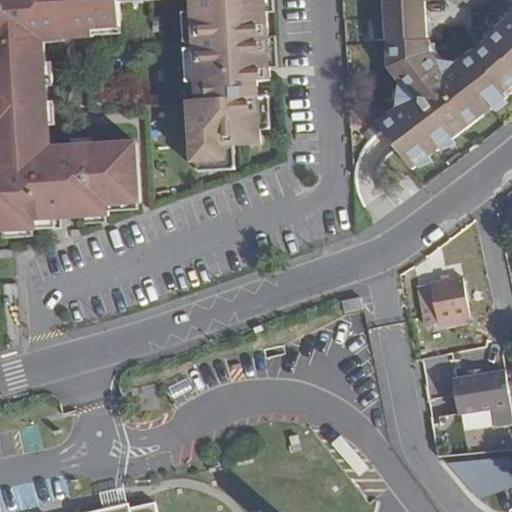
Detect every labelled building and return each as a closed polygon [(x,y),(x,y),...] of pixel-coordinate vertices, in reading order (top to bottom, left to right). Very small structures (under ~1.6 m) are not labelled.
[(130,205),(127,143),(52,146),(45,40),(94,37),(93,31),(120,29),(118,0),(0,0),(0,232),(39,230),(40,221),(112,216),(112,206),(130,205)] [(191,0),(198,101),(188,101),(193,162),(227,160),(226,146),(262,144),(259,81),(272,79),(266,0),(191,0)] [(424,0),(385,0),(387,18),(428,16),(427,2),(424,2),(424,0)] [(430,41),(389,44),(390,69),(402,84),(399,110),(379,125),(415,171),(432,158),(430,156),(437,150),(439,153),(486,116),(485,114),(492,108),(493,111),(510,98),(507,95),(511,90),(511,16),(509,20),(511,21),(504,27),(502,25),(475,53),(474,52),(458,64),(439,61),(433,52),(432,41),(430,41)] [(428,16),(387,18),(389,44),(430,41),(428,16)] [(125,105),(124,89),(94,90),(95,107),(125,105)] [(140,142),(127,143),(130,205),(144,204),(140,142)] [(457,281),(425,287),(433,327),(465,321),(457,281)] [(433,327),(425,287),(412,289),(420,329),(433,327)] [(343,307),(345,317),(364,313),(361,294),(341,298),(341,300),(343,307)] [(341,300),(327,303),(328,310),(343,307),(341,300)] [(507,408),(502,373),(449,381),(455,416),(507,408)] [(459,460),(462,496),(510,492),(507,456),(459,460)]
